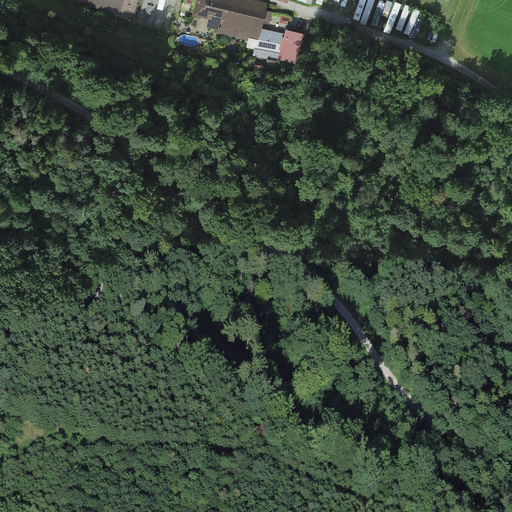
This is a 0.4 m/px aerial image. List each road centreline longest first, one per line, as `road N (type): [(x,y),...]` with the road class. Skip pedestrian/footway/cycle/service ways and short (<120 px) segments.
road 1 (track): [(0,75),(72,104),(190,209),(305,270),(334,293),(423,418),(511,474)]
road 2 (track): [(0,461),(43,428),(70,421),(136,445),(222,441),(387,504)]
road 3 (track): [(285,0),(444,60),(511,101)]
